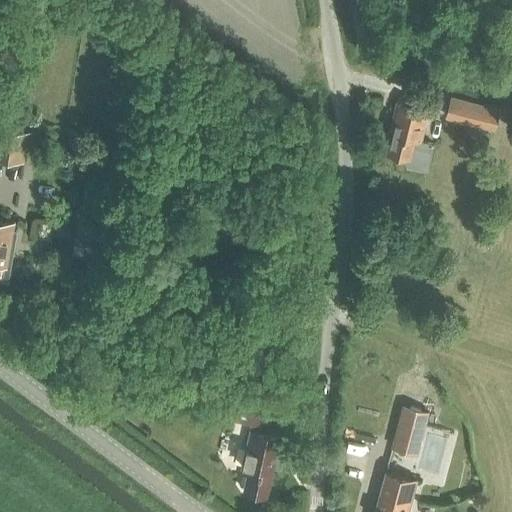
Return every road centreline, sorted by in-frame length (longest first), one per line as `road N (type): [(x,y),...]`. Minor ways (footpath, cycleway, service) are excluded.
road 1 (unclassified): [(315,511),(319,411),(344,229),(345,152),(323,0)]
road 2 (unclassified): [(194,511),(0,365)]
